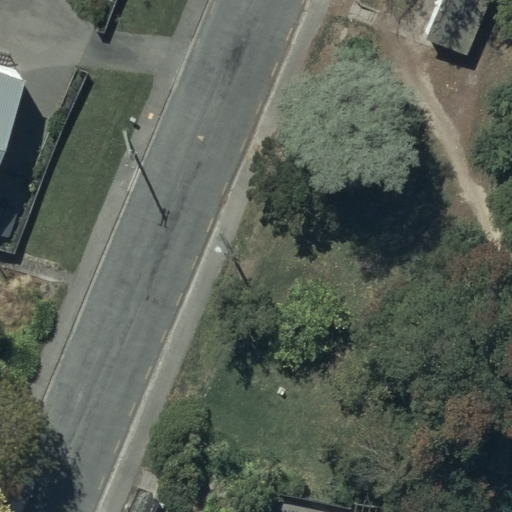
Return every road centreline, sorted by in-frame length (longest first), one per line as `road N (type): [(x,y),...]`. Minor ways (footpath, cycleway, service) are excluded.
road 1 (residential): [(48,511),(265,0)]
road 2 (track): [(420,0),(404,32),(499,263),(499,511)]
